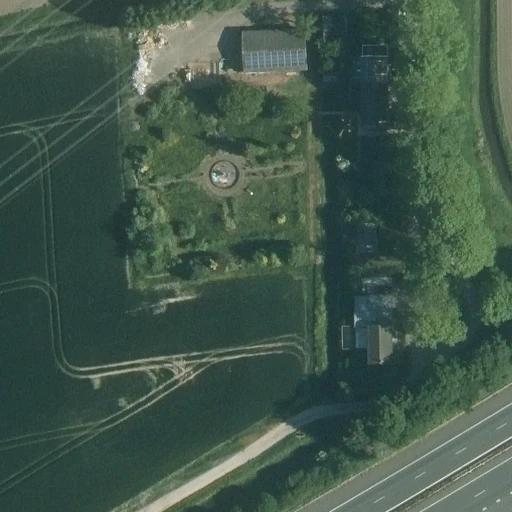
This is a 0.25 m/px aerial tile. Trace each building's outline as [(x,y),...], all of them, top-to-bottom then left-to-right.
[(329,17),(329,33),(341,33),(346,33),(346,17),(329,17)] [(306,31),(242,34),(244,75),(308,72),(306,31)] [(341,45),(341,33),(329,33),(323,33),(323,45),(341,45)] [(363,85),(388,84),(388,57),(386,57),(386,47),(363,47),(363,58),(351,58),(352,84),(363,84),(363,85)] [(388,84),(363,85),(363,131),(389,130),(388,84)] [(355,224),(355,225),(356,240),(356,244),(375,243),(374,224),(355,224)] [(391,364),(391,297),(354,297),(354,329),(356,329),(356,349),(367,349),(367,364),(391,364)]
